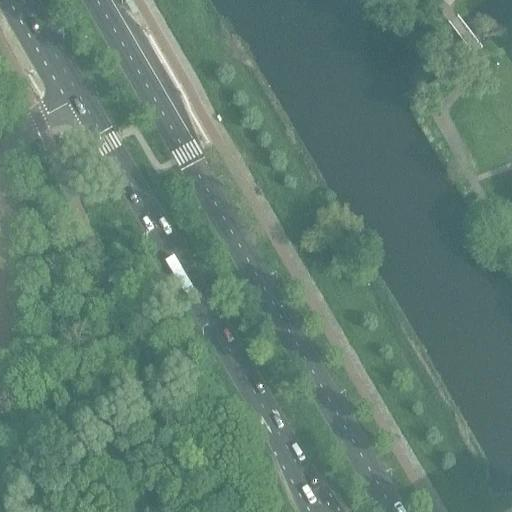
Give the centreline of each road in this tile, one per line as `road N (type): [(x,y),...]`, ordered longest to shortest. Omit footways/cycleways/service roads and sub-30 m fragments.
road 1 (primary): [(25,0),(327,511)]
road 2 (primary): [(395,511),(95,0)]
